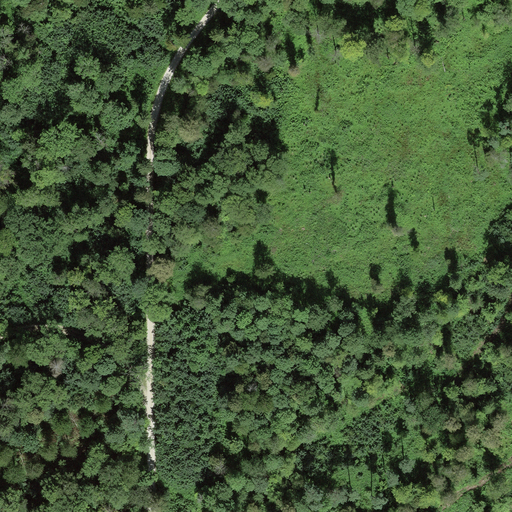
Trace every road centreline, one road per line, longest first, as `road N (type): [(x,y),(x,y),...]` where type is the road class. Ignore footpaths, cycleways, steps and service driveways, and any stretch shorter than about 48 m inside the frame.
road 1 (track): [(221,0),(171,65),(153,116),(149,511)]
road 2 (track): [(147,390),(115,352),(82,332),(45,326),(0,335)]
